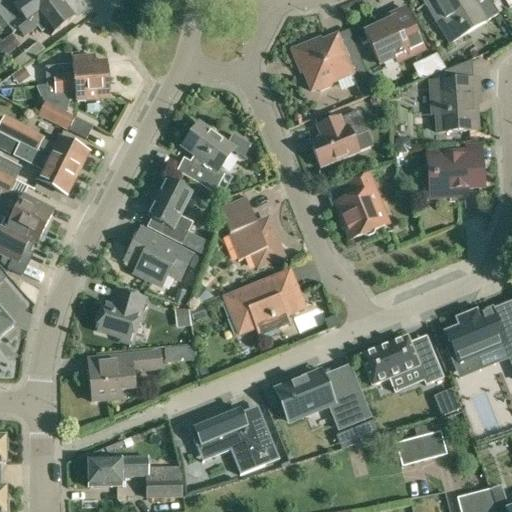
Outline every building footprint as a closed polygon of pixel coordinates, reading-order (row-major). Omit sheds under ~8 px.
[(17,31),(56,0),(21,0),(31,13),(27,16),(25,13),(11,24),(17,31)] [(60,0),(56,0),(17,31),(23,39),(37,28),(35,25),(39,22),(51,37),(75,18),(60,0)] [(449,45),(497,16),(486,0),(424,0),(422,1),(449,45)] [(396,65),(423,52),(404,11),(388,18),(387,20),(387,21),(388,24),(365,34),(380,67),(394,60),(396,65)] [(19,46),(11,35),(0,44),(0,56),(2,59),(19,46)] [(355,87),(368,82),(358,58),(346,63),(336,37),(321,43),(319,41),(290,53),(295,66),(298,65),(310,94),(315,92),(319,94),(329,90),(331,86),(351,77),(355,87)] [(21,68),(43,50),(37,43),(16,60),(21,68)] [(53,87),(107,81),(105,62),(93,63),(93,57),(70,59),(71,65),(44,68),(46,87),(53,86),(53,87)] [(109,101),(107,81),(53,87),(55,104),(74,102),(75,104),(109,101)] [(478,99),(477,81),(429,84),(430,105),(434,104),(436,134),(476,132),(474,99),(478,99)] [(67,134),(75,118),(44,103),(37,118),(67,134)] [(338,119),(316,128),(320,140),(309,144),(319,170),(358,154),(352,139),(367,133),(358,112),(339,120),(338,119)] [(19,146),(76,175),(87,154),(46,133),(42,140),(3,120),(0,125),(0,136),(18,146),(19,146)] [(217,173),(233,151),(220,142),(212,131),(210,134),(198,125),(194,131),(191,130),(186,141),(181,148),(197,160),(192,166),(183,160),(175,173),(213,195),(223,177),(217,173)] [(98,127),(90,144),(107,152),(115,134),(98,127)] [(14,147),(0,139),(0,152),(9,157),(14,147)] [(19,146),(18,146),(18,147),(25,150),(20,161),(42,172),(36,182),(65,197),(76,175),(19,146)] [(481,189),(479,160),(467,161),(467,154),(426,156),(428,180),(435,179),(436,199),(450,198),(449,191),(481,189)] [(0,173),(14,181),(15,181),(22,169),(0,157),(0,173)] [(14,181),(0,173),(0,193),(0,196),(0,206),(45,229),(53,213),(22,197),(21,199),(8,192),(14,181)] [(374,231),(384,228),(379,216),(383,215),(368,177),(348,185),(353,197),(334,205),(339,219),(337,220),(342,232),(344,231),(348,242),(361,236),(367,239),(372,237),(374,231)] [(181,247),(192,224),(179,217),(191,194),(165,181),(147,218),(167,228),(162,237),(181,247)] [(265,231),(262,223),(255,225),(245,202),(221,211),(220,216),(239,262),(252,257),(257,269),(282,259),(270,229),(265,231)] [(45,229),(0,206),(0,217),(9,222),(0,240),(0,258),(15,266),(22,253),(28,243),(36,247),(45,229)] [(140,231),(132,246),(124,262),(137,269),(134,275),(161,289),(167,276),(179,282),(191,258),(140,231)] [(286,316),(303,310),(293,285),(276,291),(271,280),(223,299),(234,325),(250,319),(257,337),(289,324),(286,316)] [(504,286),(439,311),(444,325),(509,300),(504,286)] [(137,324),(145,300),(116,291),(111,309),(104,306),(103,311),(100,313),(97,321),(99,325),(97,333),(121,340),(120,342),(131,346),(132,342),(130,341),(135,323),(137,324)] [(460,329),(445,335),(449,346),(446,347),(455,370),(476,361),(474,358),(503,346),(511,367),(511,325),(500,331),(491,311),(476,317),(475,314),(457,321),(460,329)] [(0,338),(13,328),(0,312),(0,338)] [(372,387),(418,368),(425,387),(443,380),(432,352),(415,359),(407,338),(359,358),(372,387)] [(159,354),(131,357),(97,360),(98,373),(94,373),(94,372),(87,373),(88,380),(90,380),(92,403),(121,400),(120,392),(134,390),(132,371),(144,369),(144,372),(161,370),(159,354)] [(320,374),(276,392),(288,423),(330,406),(332,411),(331,412),(339,431),(368,419),(352,382),(334,389),(333,386),(326,389),(320,374)] [(200,426),(192,429),(200,448),(224,439),(230,452),(233,451),(243,474),(243,476),(279,461),(259,413),(243,420),(240,410),(235,412),(233,409),(199,423),(200,426)] [(446,456),(440,433),(417,439),(423,463),(446,456)] [(122,487),(122,479),(147,478),(146,459),(121,460),(121,459),(88,461),(89,489),(122,487)] [(146,500),(182,499),(181,480),(145,480),(146,500)] [(489,491),(488,492),(457,500),(460,511),(496,511),(494,507),(489,491)] [(506,503),(494,507),(496,511),(511,511),(511,510),(509,511),(506,503)]
